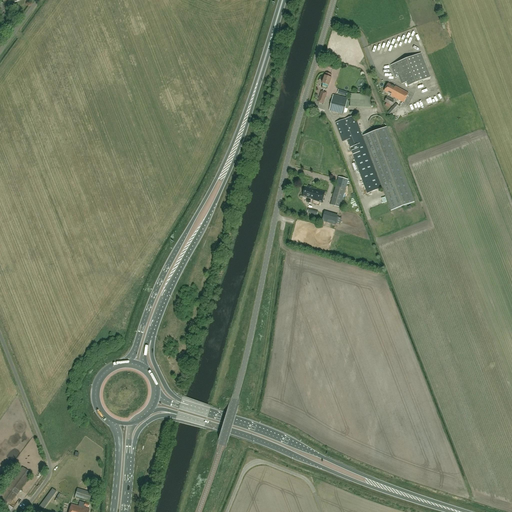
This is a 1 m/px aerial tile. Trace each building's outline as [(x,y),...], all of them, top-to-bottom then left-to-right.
[(376,54),(373,58),(377,61),(381,57),(376,53),(378,51),(373,48),(371,50),(376,54)] [(390,66),(395,78),(399,76),(402,84),(407,82),(408,86),(431,77),(421,53),(390,66)] [(327,90),(328,85),(329,86),(331,78),(331,77),(331,75),(326,73),(325,76),(322,84),(323,84),(322,88),(327,90)] [(390,96),(403,103),(408,93),(395,86),(395,87),(388,84),(384,91),(391,95),(390,96)] [(323,104),(326,96),(327,93),(321,91),(318,102),(323,104)] [(371,95),(350,94),(350,108),(370,108),(371,101),(371,95)] [(329,110),(344,114),(348,99),(333,95),(329,110)] [(396,103),(388,112),(392,116),(400,107),(396,103)] [(382,188),(355,116),(336,123),(343,142),(347,140),(367,193),(382,188)] [(391,211),(414,202),(387,127),(363,136),(391,211)] [(330,205),(340,208),(345,188),(336,186),(330,205)] [(302,196),(303,197),(304,198),(306,198),(313,200),(322,203),(325,192),(314,189),(305,187),(302,196)] [(325,213),(323,221),(335,225),(337,216),(325,213)] [(32,474),(22,467),(0,497),(0,498),(9,505),(32,474)] [(35,479),(38,481),(44,471),(41,469),(35,479)] [(26,492),(29,494),(36,483),(33,481),(26,492)] [(77,488),(75,497),(90,501),(93,492),(77,488)] [(71,504),(68,511),(88,511),(89,509),(85,508),(86,507),(88,508),(89,504),(85,503),(83,508),(71,504)]
